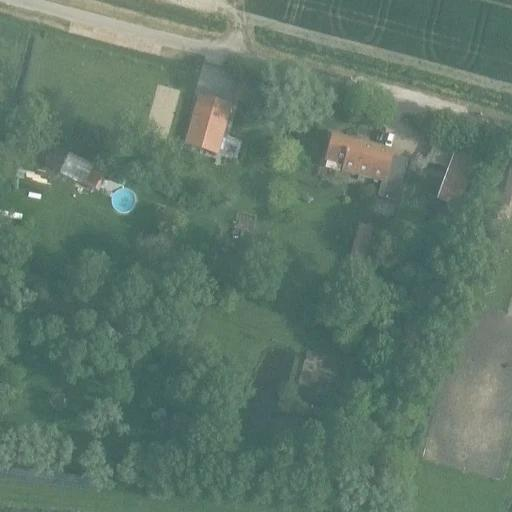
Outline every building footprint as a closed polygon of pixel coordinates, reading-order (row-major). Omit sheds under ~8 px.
[(198,99),(184,147),(216,156),(229,108),(198,99)] [(384,184),(392,153),(331,137),(324,162),(342,167),(341,173),(384,184)] [(447,172),(437,201),(459,209),(477,160),(455,152),(454,154),(447,172)] [(511,166),(502,164),(495,195),(510,198),(511,190),(511,166)] [(123,175),(109,168),(103,178),(117,185),(123,175)] [(51,397),(50,408),(62,409),(64,398),(51,397)]
